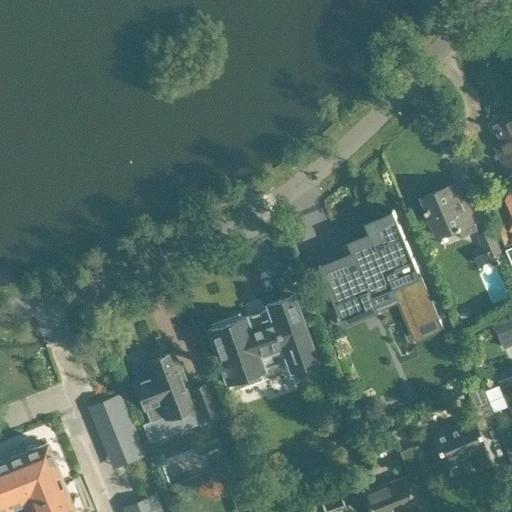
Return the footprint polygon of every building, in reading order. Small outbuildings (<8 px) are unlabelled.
[(498,152),(505,171),(509,180),(511,179),(511,119),(497,125),(506,148),(498,152)] [(427,208),(425,209),(426,213),(429,212),(438,235),(458,227),(462,236),(477,230),(474,220),(465,199),(463,200),(456,183),(424,196),(427,208)] [(492,193),(508,228),(511,225),(511,189),(510,185),(492,193)] [(353,250),(319,264),(344,324),(379,309),(399,301),(416,341),(444,329),(423,277),(394,209),(367,220),(372,230),(348,240),(353,250)] [(500,252),(490,228),(478,233),(483,247),(474,250),(479,263),(492,258),(491,255),(500,252)] [(319,360),(295,294),(268,303),(270,308),(264,310),(265,313),(254,317),(253,314),(247,316),(247,315),(241,317),(240,313),(214,322),(216,326),(209,328),(223,365),(221,366),(222,370),(224,370),(228,381),(235,379),(237,386),(263,377),(260,370),(289,360),(292,369),(319,360)] [(490,318),(502,348),(511,343),(511,316),(510,311),(490,318)] [(156,388),(138,394),(148,420),(163,415),(165,419),(200,406),(205,422),(220,416),(209,386),(190,393),(179,360),(174,362),(170,351),(146,360),(156,388)] [(447,372),(455,390),(478,380),(471,362),(447,372)] [(499,383),(482,390),(489,405),(491,411),(508,404),(511,410),(511,412),(511,373),(497,380),(499,383)] [(431,436),(435,447),(443,465),(472,453),(479,470),(492,465),(478,431),(496,423),(481,386),(467,392),(477,417),(431,436)] [(498,426),(489,430),(493,441),(502,437),(498,426)] [(0,511),(72,511),(45,442),(0,460),(0,511)] [(362,493),(366,503),(369,511),(397,511),(402,510),(402,511),(417,511),(408,488),(427,481),(413,445),(398,451),(408,475),(362,493)] [(241,469),(223,475),(231,498),(249,491),(241,469)] [(353,491),(349,480),(338,484),(342,495),(353,491)]
